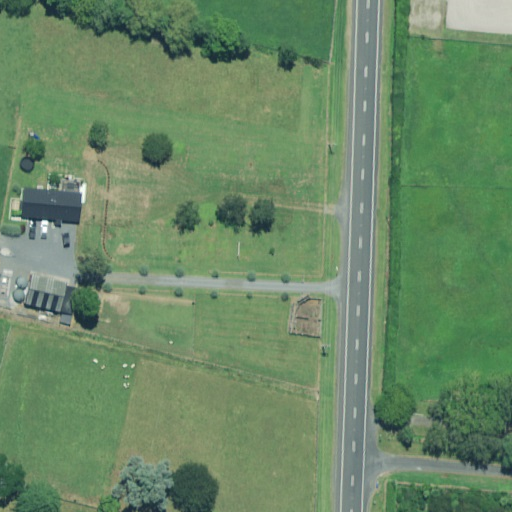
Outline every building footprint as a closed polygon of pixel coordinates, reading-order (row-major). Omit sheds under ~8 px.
[(26,166),(28,144),(14,143),(12,165),(26,166)] [(127,158),(109,157),(109,165),(100,165),(98,200),(120,201),(119,208),(159,210),(161,165),(127,164),(127,158)] [(83,193),(25,189),(23,217),(81,221),(83,193)] [(95,236),(95,221),(84,221),(83,236),(95,236)] [(70,281),(33,273),(27,305),(63,312),(70,281)]
